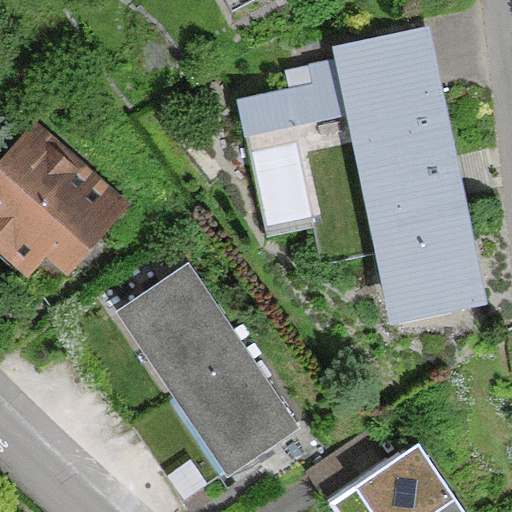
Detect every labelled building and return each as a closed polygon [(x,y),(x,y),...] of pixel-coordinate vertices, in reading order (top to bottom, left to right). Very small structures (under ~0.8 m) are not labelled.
[(431,33),(333,55),(334,62),(347,120),(388,331),(487,312),(458,170),(431,33)] [(248,143),(347,120),(334,62),(287,73),(291,92),(239,103),(248,143)] [(133,206),(36,124),(0,166),(0,258),(28,283),(46,262),(69,282),(95,250),(133,206)] [(117,317),(172,398),(244,351),(189,269),(127,310),(117,317)] [(301,437),(244,351),(172,398),(229,485),(240,478),(301,437)] [(356,494),(331,511),(461,511),(420,453),(358,496),(356,494)]
